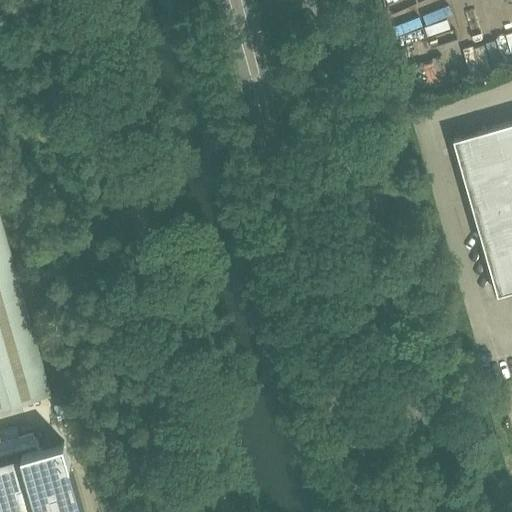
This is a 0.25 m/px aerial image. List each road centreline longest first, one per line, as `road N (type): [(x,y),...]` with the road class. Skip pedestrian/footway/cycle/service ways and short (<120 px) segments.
road 1 (track): [(228,511),(80,0)]
road 2 (unclassified): [(372,511),(265,121)]
road 3 (unknown): [(511,340),(486,326),(426,136),(432,119),(451,108),(511,91)]
road 4 (unclassified): [(224,0),(265,121)]
road 5 (unclassified): [(265,121),(244,0)]
